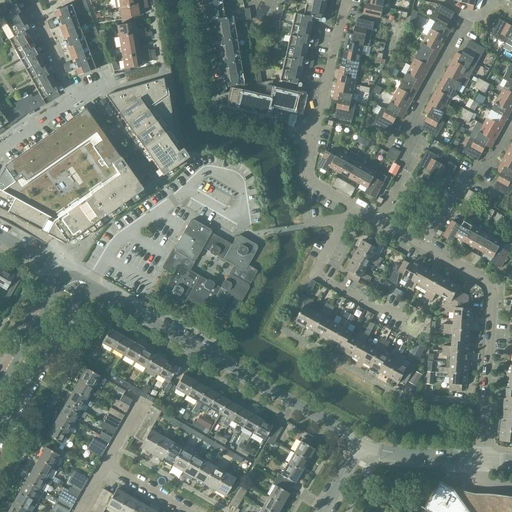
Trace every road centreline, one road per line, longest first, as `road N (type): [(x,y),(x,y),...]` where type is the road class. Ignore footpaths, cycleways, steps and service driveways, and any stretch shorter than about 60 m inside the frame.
road 1 (unclassified): [(361,442),(82,282)]
road 2 (residential): [(376,220),(406,167),(415,116),(466,19),(493,0)]
road 3 (residential): [(315,133),(214,109),(194,0)]
road 4 (residential): [(0,151),(75,98),(31,0)]
road 5 (residential): [(401,317),(316,276),(351,206)]
road 6 (tertiary): [(0,431),(82,282)]
road 7 (residential): [(422,245),(511,121)]
road 8 (residential): [(315,133),(344,0)]
road 9 (tertiary): [(60,282),(0,389)]
road 10 (unclassified): [(480,458),(380,451),(361,442)]
